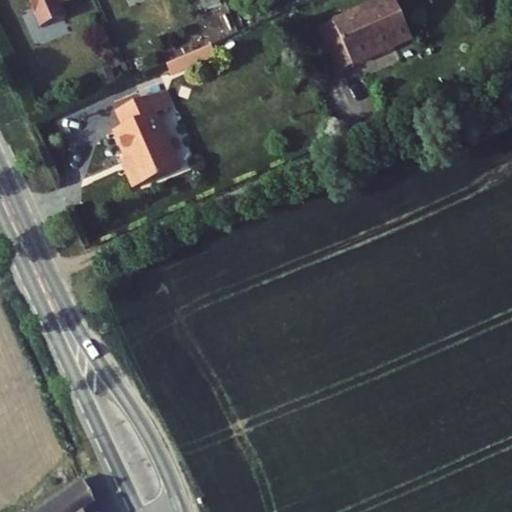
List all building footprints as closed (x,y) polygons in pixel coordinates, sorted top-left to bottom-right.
[(58,3),(63,0),(27,0),(39,26),(63,15),(58,3)] [(200,0),(204,9),(218,4),(216,0),(200,0)] [(377,0),(315,26),(333,71),(408,40),(391,0),(377,0)] [(124,166),(133,185),(177,165),(154,112),(169,106),(161,88),(115,109),(122,125),(113,130),(128,164),(124,166)] [(107,511),(91,482),(46,511),(107,511)]
